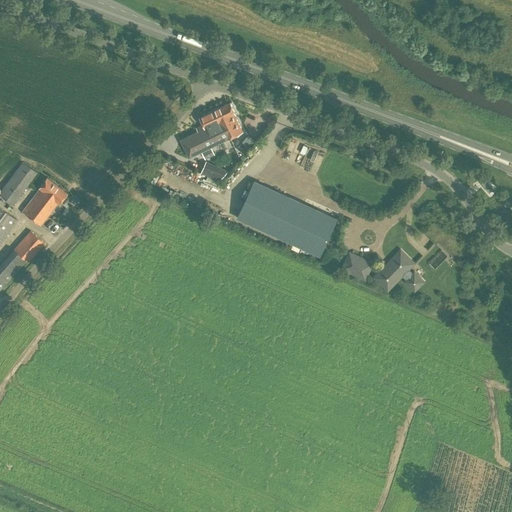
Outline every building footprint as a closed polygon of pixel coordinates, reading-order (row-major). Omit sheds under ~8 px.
[(200,116),(205,127),(181,139),(189,157),(225,139),(225,140),(243,131),(234,114),(235,113),(230,102),(200,116)] [(243,142),(249,147),(254,141),(248,135),(243,142)] [(219,181),(228,170),(206,160),(201,173),(219,181)] [(0,195),(13,205),(37,172),(22,161),(0,190),(0,195)] [(58,203),(66,192),(46,177),(38,187),(39,188),(22,211),(40,225),(58,202),(58,203)] [(320,254),(337,218),(255,181),(238,217),(320,254)] [(0,242),(17,220),(0,207),(0,242)] [(434,242),(443,233),(433,223),(424,233),(434,242)] [(27,262),(44,243),(30,230),(0,262),(0,286),(25,260),(27,262)] [(412,272),(408,267),(413,263),(401,251),(375,276),(388,288),(401,274),(406,279),(403,281),(415,292),(426,281),(414,270),(412,272)] [(365,278),(371,263),(350,253),(343,268),(365,278)]
